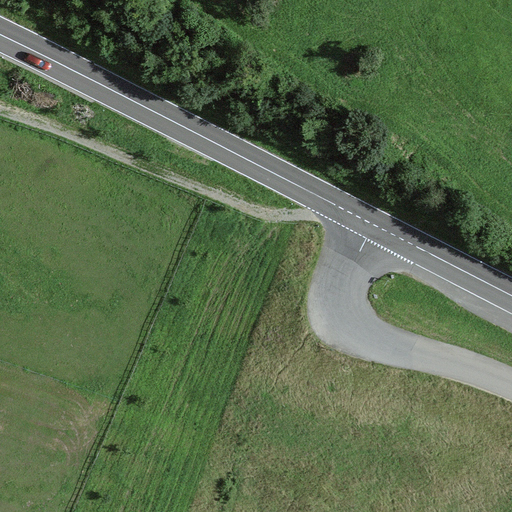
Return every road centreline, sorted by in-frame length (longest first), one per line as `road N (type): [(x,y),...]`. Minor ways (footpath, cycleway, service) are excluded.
road 1 (primary): [(371,225),(0,37)]
road 2 (unclassified): [(511,386),(405,353),(364,335),(342,312),(346,274),(371,225)]
road 3 (primary): [(511,297),(371,225)]
